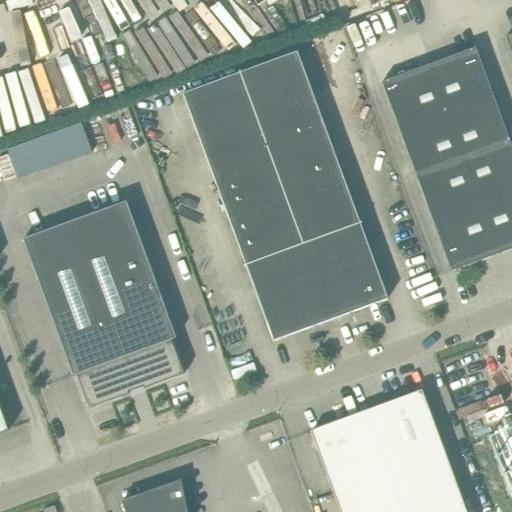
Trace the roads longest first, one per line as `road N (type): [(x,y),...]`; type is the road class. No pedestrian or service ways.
road 1 (unclassified): [(0,500),(511,311)]
road 2 (unknown): [(441,337),(354,78),(363,66),(437,37),(470,33),(511,146)]
road 3 (unknown): [(0,198),(98,172),(126,183),(207,423)]
road 4 (unknown): [(156,122),(258,404)]
road 5 (unknown): [(399,353),(306,98)]
road 6 (unknown): [(66,475),(0,290)]
